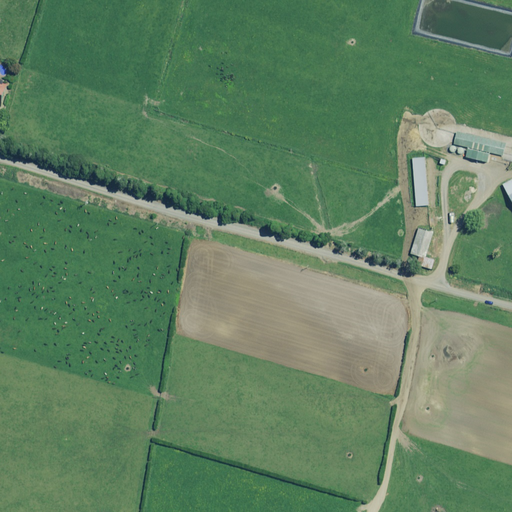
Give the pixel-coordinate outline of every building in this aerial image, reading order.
[(506,144),(458,132),(454,144),(469,148),(467,157),(488,162),(490,153),(503,156),(506,144)] [(429,205),(425,158),(413,158),(416,206),(429,205)] [(511,179),(503,184),(511,201),(511,179)] [(438,212),(432,214),(434,221),(440,219),(438,212)] [(434,260),(425,257),(433,233),(419,228),(411,253),(420,256),(417,265),(431,270),(434,260)] [(488,252),(466,246),(463,258),(484,264),(488,252)]
